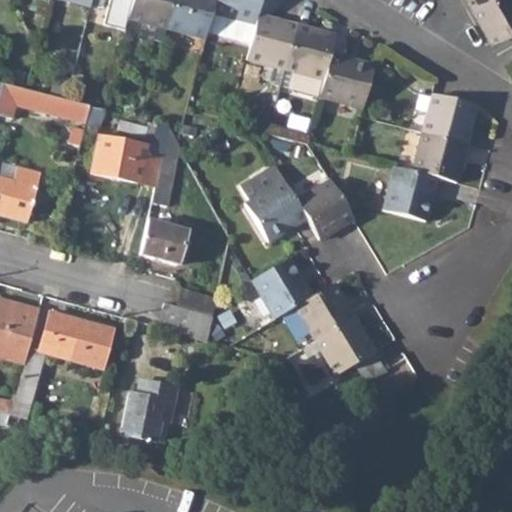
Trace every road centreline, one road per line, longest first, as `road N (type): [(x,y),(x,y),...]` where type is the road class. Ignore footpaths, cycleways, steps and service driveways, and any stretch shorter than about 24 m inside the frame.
road 1 (residential): [(368,275),(406,306),(430,306),(511,234)]
road 2 (residential): [(0,260),(153,300)]
